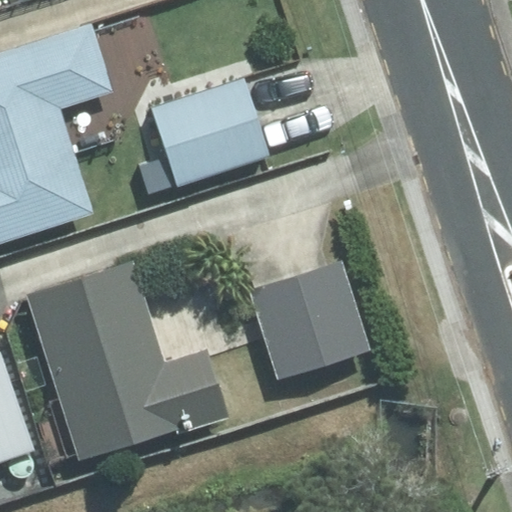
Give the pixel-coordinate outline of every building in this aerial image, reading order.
[(115,91),(88,19),(0,49),(0,238),(95,205),(62,110),(115,91)] [(273,152),(248,70),(143,102),(168,184),(273,152)] [(130,257),(23,293),(73,453),(227,418),(205,345),(162,359),(130,257)] [(367,350),(336,259),(245,290),(277,381),(367,350)] [(0,351),(0,455),(30,446),(0,351)]
